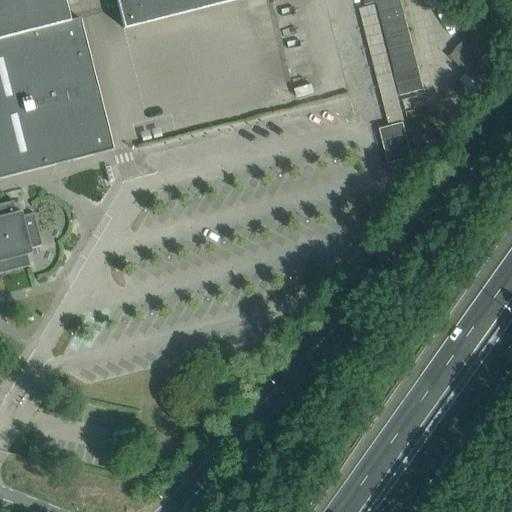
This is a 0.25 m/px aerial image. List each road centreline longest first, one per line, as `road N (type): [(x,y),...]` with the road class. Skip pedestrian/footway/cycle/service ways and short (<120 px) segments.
road 1 (motorway): [(511,150),(168,511)]
road 2 (motorway): [(511,271),(340,511)]
road 3 (motorway): [(393,511),(511,346)]
